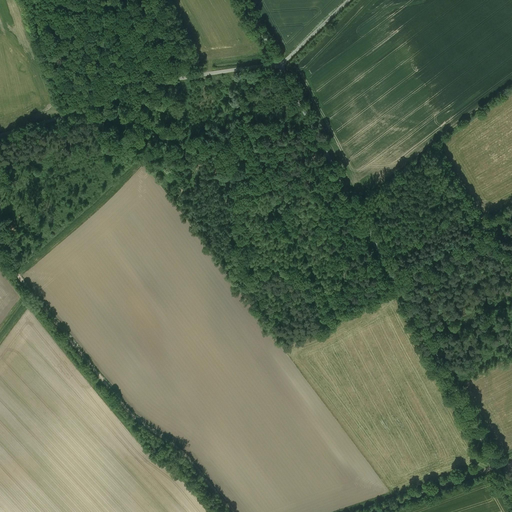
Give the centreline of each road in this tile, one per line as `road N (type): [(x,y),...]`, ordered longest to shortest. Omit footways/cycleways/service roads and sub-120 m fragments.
road 1 (track): [(229,511),(186,455),(133,416),(0,252)]
road 2 (unclassified): [(0,134),(153,83),(276,63)]
road 3 (unclassified): [(276,63),(396,279)]
road 4 (unclassified): [(396,279),(511,496)]
road 5 (track): [(495,465),(371,511)]
road 6 (unclassified): [(396,279),(511,216)]
